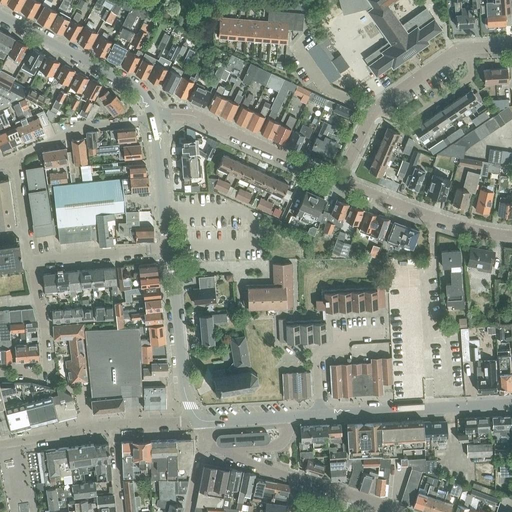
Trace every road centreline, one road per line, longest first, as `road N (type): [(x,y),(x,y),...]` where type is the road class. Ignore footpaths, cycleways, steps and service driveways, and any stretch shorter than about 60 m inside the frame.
road 1 (residential): [(342,181),(182,113),(156,113)]
road 2 (residential): [(322,413),(511,406)]
road 3 (residential): [(156,113),(128,84),(0,14)]
road 4 (residential): [(199,420),(186,381),(170,244)]
road 5 (residential): [(511,235),(438,221),(342,181)]
road 6 (residential): [(388,509),(230,455)]
road 7 (residential): [(0,375),(47,376),(28,259)]
road 8 (residential): [(13,160),(86,125),(156,113)]
road 9 (residential): [(375,113),(413,121),(471,81),(471,46)]
road 10 (residential): [(28,259),(170,244)]
road 11 (residential): [(322,413),(319,352),(341,350),(340,335),(382,333)]
road 12 (residential): [(170,244),(156,113)]
